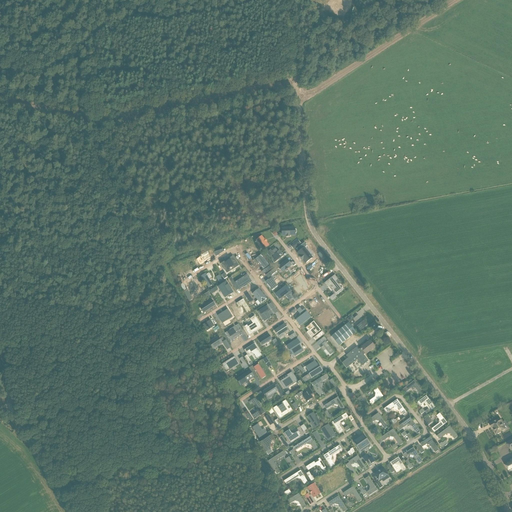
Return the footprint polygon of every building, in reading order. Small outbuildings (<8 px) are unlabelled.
[(261,237),(256,240),(263,249),(268,245),(261,237)] [(303,249),(297,253),(300,257),(299,257),(302,260),(305,264),(312,258),(304,248),(307,246),(304,243),(300,246),(303,249)] [(271,250),(266,253),(274,263),(283,256),(279,251),(274,254),(271,250)] [(200,257),(196,260),(200,265),(204,263),(204,262),(210,258),(208,254),(204,257),(204,256),(201,258),(200,257)] [(261,255),(255,259),(263,269),(264,268),(264,269),(269,265),(261,255)] [(224,262),(220,264),(221,265),(221,264),(225,270),(225,271),(227,274),(227,273),(230,271),(229,268),(233,266),(235,268),(238,266),(235,261),(233,256),(229,258),(230,260),(225,263),(224,262)] [(287,260),(277,267),(281,271),(290,264),(287,260)] [(206,275),(202,278),(208,288),(213,285),(210,281),(209,281),(208,280),(209,279),(212,277),(209,273),(206,275)] [(247,275),(234,283),(239,290),(252,282),(247,275)] [(297,286),(294,289),(299,295),(302,293),(299,289),(302,287),(305,290),(310,286),(301,275),(296,279),(300,284),(297,287),(297,286)] [(334,276),(325,284),(327,287),(331,284),(334,288),(332,290),(335,295),(342,290),(335,281),(337,280),(334,276)] [(271,278),(266,283),(272,290),(278,286),(271,278)] [(197,280),(188,285),(191,288),(194,286),(196,290),(191,294),(193,297),(204,291),(197,280)] [(226,282),(218,287),(225,298),(233,293),(226,282)] [(286,286),(275,294),(279,300),(285,295),(289,301),(292,299),(290,296),(292,294),(290,291),(286,286)] [(258,289),(253,294),(258,301),(255,302),(258,306),(260,304),(266,299),(258,289)] [(315,296),(307,303),(311,308),(319,301),(315,296)] [(243,299),(236,304),(238,307),(242,305),(247,313),(250,310),(243,299)] [(212,300),(200,307),(204,313),(216,306),(212,300)] [(267,306),(257,312),(264,322),(270,318),(269,316),(272,315),(270,311),(267,306)] [(228,309),(217,316),(221,322),(222,323),(227,320),(233,317),(228,309)] [(301,316),(296,321),(300,326),(310,318),(306,312),(304,314),(302,311),(300,309),(297,311),(301,316)] [(328,310),(320,317),(325,323),(327,321),(330,326),(336,321),(328,310)] [(247,325),(244,327),(247,331),(249,330),(252,334),(261,327),(254,316),(250,319),(253,324),(248,327),(247,325)] [(210,320),(203,325),(207,332),(214,327),(210,320)] [(310,330),(307,332),(311,338),(321,330),(314,321),(310,324),(310,325),(307,327),(310,330)] [(364,321),(357,326),(360,331),(367,325),(367,324),(366,323),(366,322),(365,322),(364,322),(364,321)] [(331,337),(339,346),(356,333),(348,323),(331,337)] [(284,324),(273,331),(277,337),(278,336),(279,339),(284,336),(282,334),(288,331),(284,324)] [(229,331),(225,333),(228,338),(231,337),(233,339),(239,335),(234,327),(229,330),(229,331)] [(268,335),(259,341),(262,346),(272,340),(268,335)] [(218,337),(209,343),(213,349),(222,343),(218,337)] [(290,350),(294,356),(303,351),(299,344),(300,343),(298,340),(287,347),(289,350),(290,350)] [(348,358),(342,363),(346,369),(357,360),(362,367),(368,361),(363,356),(365,354),(365,355),(375,348),(374,346),(370,341),(368,342),(359,350),(357,347),(347,355),(346,356),(348,358)] [(333,352),(325,342),(322,345),(323,346),(321,348),(323,351),(326,349),(330,355),(333,352)] [(254,344),(244,350),(247,355),(251,353),(254,355),(257,359),(262,356),(254,344)] [(234,356),(222,365),(227,372),(232,369),(232,368),(239,363),(234,356)] [(315,362),(306,367),(310,374),(309,374),(311,378),(322,371),(320,368),(319,368),(315,362)] [(258,365),(254,368),(262,379),(266,377),(258,365)] [(248,372),(238,378),(242,385),(254,377),(250,373),(249,371),(248,372)] [(288,376),(280,382),(285,389),(297,382),(292,373),(288,375),(288,376)] [(320,383),(328,378),(326,375),(312,384),(320,396),(323,394),(319,388),(320,383)] [(401,391),(404,394),(412,388),(415,388),(419,393),(422,391),(414,381),(401,391)] [(273,386),(263,392),(267,397),(277,391),(273,386)] [(308,387),(297,395),(299,398),(302,395),(307,402),(313,398),(311,395),(312,394),(308,387)] [(375,397),(370,401),(372,404),(383,397),(377,389),(374,391),(376,394),(375,397)] [(417,403),(420,406),(423,403),(427,404),(431,410),(434,407),(426,396),(417,403)] [(255,398),(251,400),(257,409),(256,412),(252,415),(254,420),(265,413),(255,398)] [(345,409),(337,398),(324,406),(326,410),(334,404),(338,405),(341,411),(345,409)] [(398,408),(403,415),(406,413),(397,400),(384,409),(386,412),(394,407),(398,408)] [(277,407),(274,409),(280,418),(283,416),(282,414),(287,411),(288,413),(291,410),(285,401),(282,403),(283,404),(277,408),(277,407)] [(313,413),(308,417),(313,425),(312,426),(313,429),(320,424),(313,413)] [(368,421),(370,424),(375,420),(379,421),(385,429),(388,427),(378,413),(368,421)] [(340,422),(348,417),(346,414),(332,422),(339,433),(342,431),(339,426),(340,422)] [(432,429),(434,432),(446,423),(439,414),(436,416),(439,420),(439,424),(432,429)] [(400,430),(406,425),(411,426),(417,434),(420,432),(410,418),(397,427),(400,430)] [(489,424),(492,429),(492,428),(496,435),(504,430),(500,424),(502,423),(500,419),(489,424)] [(258,424),(252,428),(259,438),(267,433),(264,429),(262,431),(258,424)] [(328,425),(321,430),(323,433),(324,432),(329,439),(335,435),(328,425)] [(457,437),(449,427),(437,436),(439,439),(447,434),(450,434),(454,439),(457,437)] [(289,430),(284,433),(291,443),(301,436),(298,431),(294,434),(291,434),(289,430)] [(382,442),(390,437),(393,437),(399,446),(402,444),(393,430),(380,438),(382,442)] [(363,435),(353,442),(358,449),(359,451),(360,451),(363,448),(369,444),(363,435)] [(270,437),(259,444),(266,455),(270,453),(268,450),(270,443),(273,440),(270,437)] [(317,448),(310,437),(294,447),(296,450),(306,444),(311,445),(314,450),(317,448)] [(430,445),(435,453),(438,451),(430,438),(420,444),(422,447),(426,444),(430,445)] [(339,446),(324,456),(331,467),(334,465),(331,460),(334,460),(335,456),(332,455),(341,449),(339,446)] [(371,448),(375,455),(379,453),(376,446),(371,448)] [(406,457),(410,455),(413,455),(418,463),(422,461),(413,448),(404,454),(406,457)] [(276,465),(277,461),(285,455),(283,452),(268,461),(277,474),(280,472),(276,465)] [(357,464),(362,471),(365,468),(357,456),(349,462),(351,465),(354,463),(357,464)] [(398,458),(390,463),(392,466),(396,472),(400,468),(402,471),(405,469),(398,458)] [(325,468),(319,459),(306,467),(308,471),(316,466),(319,466),(322,470),(325,468)] [(335,480),(333,484),(335,487),(343,481),(345,480),(349,478),(343,467),(340,469),(341,470),(340,471),(342,475),(335,480)] [(383,468),(373,474),(378,481),(381,480),(388,475),(383,468)] [(307,482),(300,471),(284,481),(286,485),(296,478),(300,479),(304,484),(307,482)] [(369,491),(366,493),(369,496),(377,491),(368,477),(365,479),(370,487),(369,491)] [(313,497),(319,493),(314,484),(308,488),(313,497)] [(362,500),(353,487),(343,493),(345,497),(349,494),(353,495),(358,502),(362,500)] [(288,501),(290,504),(295,501),(298,502),(303,509),(306,507),(298,494),(288,501)] [(330,506),(334,504),(338,504),(343,511),(346,510),(338,497),(328,503),(330,506)]
